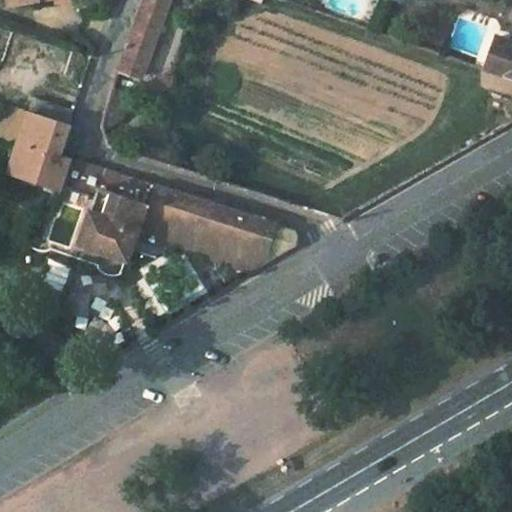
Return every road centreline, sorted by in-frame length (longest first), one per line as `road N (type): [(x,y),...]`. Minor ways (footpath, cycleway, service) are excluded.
road 1 (residential): [(354,239),(81,143),(132,0)]
road 2 (residential): [(354,239),(0,456)]
road 3 (primary): [(511,382),(291,511)]
road 4 (residential): [(511,146),(354,239)]
